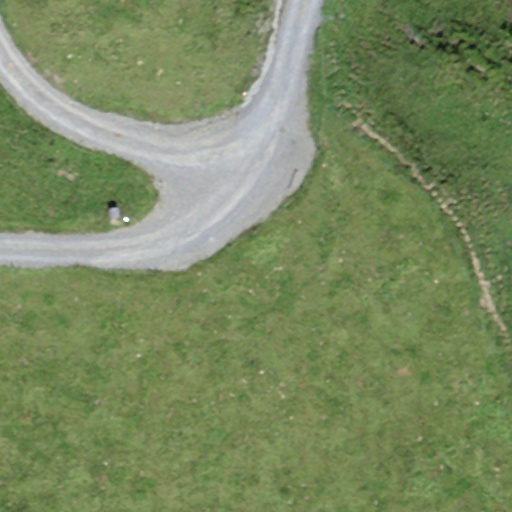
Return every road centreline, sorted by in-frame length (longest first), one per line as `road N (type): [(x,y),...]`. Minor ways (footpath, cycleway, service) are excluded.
road 1 (track): [(0,247),(156,240),(222,200),(247,169),(284,91),(304,0)]
road 2 (track): [(0,47),(48,105),(140,143),(247,169)]
